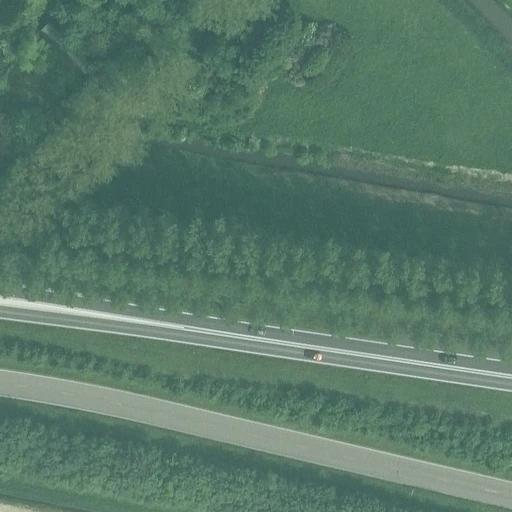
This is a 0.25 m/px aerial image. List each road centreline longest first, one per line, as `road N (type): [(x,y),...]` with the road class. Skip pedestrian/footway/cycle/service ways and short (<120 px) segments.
road 1 (trunk): [(324,349),(0,290)]
road 2 (trunk): [(0,312),(324,349)]
road 3 (trunk): [(511,380),(324,349)]
road 4 (track): [(0,474),(182,511)]
